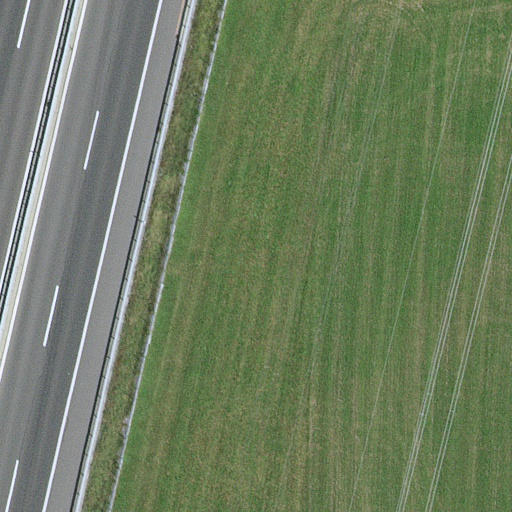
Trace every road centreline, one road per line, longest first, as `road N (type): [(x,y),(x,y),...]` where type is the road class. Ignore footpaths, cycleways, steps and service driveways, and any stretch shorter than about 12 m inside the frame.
road 1 (motorway): [(10,511),(124,0)]
road 2 (motorway): [(32,0),(0,142)]
